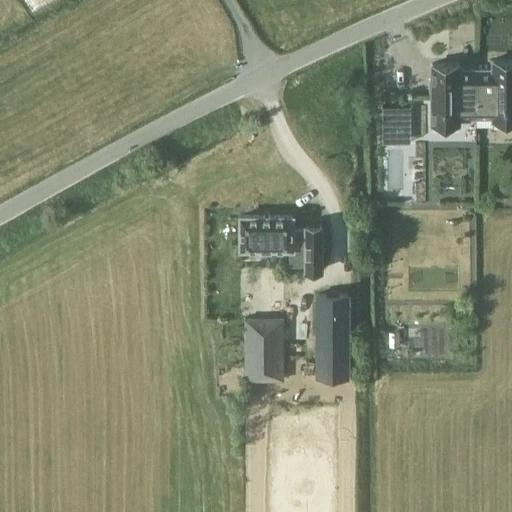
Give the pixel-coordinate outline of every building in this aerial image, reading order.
[(477,100),(477,119),(494,119),(494,121),(511,121),(511,61),(494,61),(494,71),(477,71),(477,100)] [(477,119),(477,100),(477,71),(460,71),(460,65),(433,65),(433,126),(461,126),(461,119),(477,119)] [(262,211),(262,243),(312,243),(312,257),(325,257),(325,265),(341,265),(341,221),(325,221),(325,224),(312,224),(312,212),(262,211)] [(339,277),(339,357),(367,357),(367,277),(339,277)] [(246,379),(302,379),(302,318),(246,318),(246,379)]
